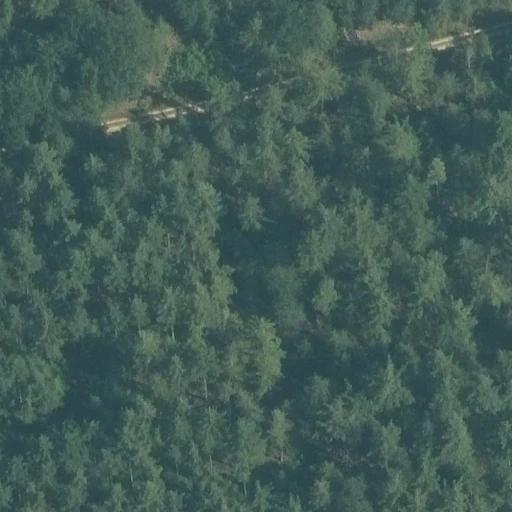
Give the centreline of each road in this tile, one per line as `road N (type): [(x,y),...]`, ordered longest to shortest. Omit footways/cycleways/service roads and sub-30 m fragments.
road 1 (track): [(511,25),(0,148)]
road 2 (track): [(192,108),(273,511)]
